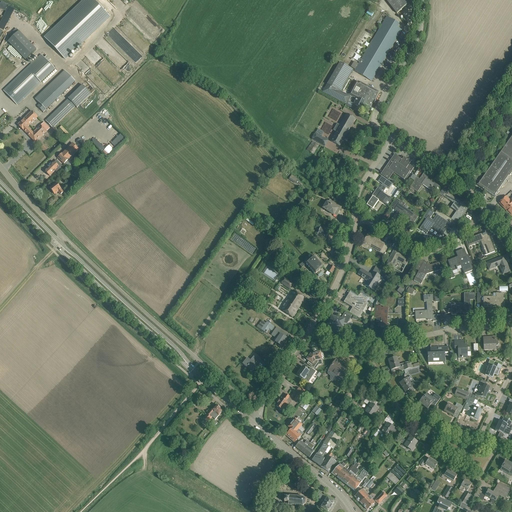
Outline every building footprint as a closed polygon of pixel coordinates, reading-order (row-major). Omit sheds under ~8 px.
[(93,0),(84,0),(45,38),(65,59),(110,17),(93,0)] [(386,0),(397,13),(413,1),(411,0),(386,0)] [(397,27),(399,24),(386,16),(354,71),(372,81),(402,30),(397,27)] [(24,60),(36,49),(18,30),(7,41),(24,60)] [(7,87),(3,90),(12,99),(17,105),(22,100),(41,83),(55,69),(48,62),(50,60),(47,56),(44,58),(41,55),(27,68),(7,87)] [(352,69),(340,62),(323,91),(346,104),(350,97),(340,91),(352,69)] [(37,97),(42,102),(37,106),(43,112),(71,85),(61,74),(37,97)] [(356,99),(352,108),(359,112),(360,108),(363,109),(365,105),(369,107),(371,105),(372,106),(373,103),(374,103),(376,101),(373,100),(378,91),(362,83),(362,84),(356,81),(349,94),(351,96),(352,96),(355,97),(355,98),(356,99)] [(53,128),(75,106),(76,108),(91,94),(82,85),(46,121),(53,128)] [(38,117),(32,111),(18,125),(24,131),(28,127),(38,117)] [(348,131),(355,119),(346,114),(340,126),(348,131)] [(43,123),(35,131),(36,132),(37,131),(42,136),(49,129),(50,128),(44,122),(43,123)] [(339,146),(348,131),(340,126),(339,126),(337,125),(334,131),(336,132),(331,141),(339,146)] [(28,127),(24,131),(32,139),(33,138),(36,141),(42,136),(37,131),(36,132),(35,131),(33,133),(28,127)] [(325,147),(328,140),(316,133),(312,139),(325,147)] [(495,197),(511,172),(511,133),(477,185),(495,197)] [(69,160),(64,164),(67,167),(73,162),(76,158),(75,157),(79,152),(81,154),(89,146),(91,144),(88,141),(86,143),(82,147),(70,161),(69,160)] [(313,154),(319,146),(312,141),(307,150),(313,154)] [(63,153),(58,158),(64,164),(79,150),(79,149),(78,149),(76,147),(72,143),(64,152),(63,152),(63,153)] [(107,156),(115,148),(110,144),(103,151),(107,156)] [(315,173),(328,153),(322,149),(319,154),(319,155),(310,170),(315,173)] [(381,174),(388,180),(393,173),(404,180),(408,173),(409,174),(414,167),(409,164),(411,162),(404,157),(402,159),(395,154),(384,169),(385,170),(382,174),(381,174)] [(59,167),(54,162),(45,172),(49,176),(59,167)] [(411,188),(410,189),(413,191),(414,190),(417,192),(423,185),(430,190),(432,186),(437,189),(439,186),(434,182),(433,183),(431,182),(426,179),(430,175),(425,171),(422,175),(419,179),(418,181),(415,179),(414,181),(410,187),(411,188)] [(298,180),(292,175),(289,179),(296,184),(296,183),(298,184),(299,183),(302,185),(303,184),(299,182),(300,181),(298,180)] [(389,197),(382,193),(386,187),(389,189),(393,184),(387,180),(383,185),(384,185),(383,186),(380,184),(375,192),(374,194),(373,194),(366,204),(372,208),(378,199),(385,203),(389,197)] [(63,192),(56,184),(50,189),(54,194),(58,192),(60,195),(63,192)] [(446,192),(443,196),(454,203),(451,208),(456,211),(451,219),(457,223),(457,224),(463,216),(460,213),(462,210),(465,212),(469,207),(468,207),(462,203),(446,192)] [(511,198),(510,200),(506,196),(499,203),(507,211),(511,207),(508,205),(511,202),(511,198)] [(337,216),(336,218),(338,214),(338,213),(339,210),(340,211),(342,207),(329,200),(328,203),(327,202),(323,209),(334,215),(334,214),(337,216)] [(414,223),(417,219),(418,217),(403,207),(405,204),(401,201),(395,210),(397,211),(390,221),(396,225),(403,215),(408,218),(408,219),(414,223)] [(420,228),(420,229),(421,229),(426,234),(427,234),(427,233),(431,228),(439,233),(441,235),(442,234),(448,226),(449,224),(450,224),(447,222),(437,215),(433,221),(430,219),(434,213),(429,209),(423,218),(424,218),(426,219),(420,228)] [(334,221),(332,227),(337,230),(340,224),(334,221)] [(322,225),(317,234),(326,238),(330,229),(322,225)] [(489,236),(493,234),(491,229),(485,231),(485,232),(466,240),(469,248),(469,247),(469,246),(481,241),(486,254),(484,255),(485,255),(495,251),(490,237),(489,238),(489,236)] [(369,247),(383,254),(388,245),(367,234),(365,238),(366,239),(365,240),(364,240),(361,246),(368,250),(369,247)] [(464,274),(472,270),(464,249),(456,252),(458,257),(448,261),(451,268),(449,269),(451,279),(455,277),(452,271),(457,269),(457,267),(461,265),(464,274)] [(393,257),(391,256),(386,265),(393,268),(397,260),(406,265),(409,259),(400,254),(401,252),(396,250),(393,257)] [(509,260),(507,255),(501,257),(499,258),(486,263),(489,270),(493,268),(492,266),(499,263),(503,274),(510,271),(506,261),(509,260)] [(313,256),(305,263),(316,274),(318,276),(322,272),(320,270),(323,267),(313,256)] [(416,269),(419,271),(414,281),(421,285),(426,275),(441,270),(438,263),(427,266),(423,264),(422,265),(419,264),(416,269)] [(265,270),(264,272),(273,277),(276,272),(267,268),(266,270),(265,270)] [(373,273),(372,275),(361,269),(358,274),(368,280),(365,285),(373,290),(381,277),(372,272),(373,273)] [(473,271),(467,273),(470,285),(477,283),(473,271)] [(290,289),(294,283),(286,277),(282,283),(290,289)] [(299,306),(305,298),(294,291),(281,310),(292,317),(297,310),(296,310),(298,306),(299,306)] [(370,298),(362,293),(358,299),(347,292),(351,295),(346,303),(354,307),(351,313),(356,316),(358,314),(360,316),(367,304),(369,305),(365,303),(368,298),(370,298)] [(456,313),(470,313),(470,307),(470,300),(475,300),(475,295),(470,295),(470,293),(465,293),(465,306),(456,306),(456,307),(452,307),(452,310),(448,310),(448,313),(452,313),(452,315),(456,315),(456,313)] [(497,307),(503,307),(503,293),(496,294),(496,297),(484,297),(484,305),(497,305),(497,307)] [(433,322),(437,321),(437,315),(432,315),(432,301),(433,301),(433,295),(424,296),(425,302),(427,302),(427,311),(416,312),(416,319),(428,318),(428,320),(430,319),(430,320),(433,320),(433,322)] [(388,309),(380,308),(380,307),(381,307),(376,306),(375,316),(379,316),(379,318),(381,318),(381,323),(380,323),(380,326),(381,326),(381,327),(387,327),(387,322),(389,323),(389,325),(398,325),(398,318),(400,318),(399,320),(400,320),(400,314),(387,314),(388,309)] [(351,317),(345,313),(341,319),(332,317),(331,320),(329,319),(327,328),(334,330),(335,326),(342,327),(343,323),(347,324),(351,317)] [(258,325),(257,327),(261,330),(266,333),(269,329),(272,331),(274,327),(267,322),(266,323),(262,320),(258,325)] [(279,344),(278,346),(282,349),(287,342),(287,341),(286,342),(285,341),(286,338),(288,336),(276,328),(272,334),(275,337),(276,336),(278,337),(275,342),(279,344)] [(495,337),(483,338),(484,350),(488,350),(488,349),(495,348),(495,350),(496,350),(496,345),(497,345),(498,344),(498,342),(497,340),(495,340),(495,337)] [(455,342),(455,347),(455,348),(455,352),(456,352),(456,350),(458,350),(458,358),(460,358),(468,357),(467,355),(467,352),(470,352),(471,352),(470,347),(467,347),(467,346),(464,346),(464,343),(461,343),(461,342),(455,342)] [(431,354),(428,354),(428,365),(429,365),(429,362),(434,362),(433,359),(439,359),(439,362),(445,362),(445,364),(445,354),(448,354),(447,345),(447,347),(438,348),(435,348),(431,348),(431,346),(430,346),(431,354)] [(311,355),(307,360),(309,361),(312,364),(310,366),(315,369),(318,365),(322,364),(321,360),(321,358),(322,358),(323,357),(323,356),(323,355),(322,354),(320,354),(320,353),(318,353),(317,352),(316,351),(315,351),(314,351),(313,352),(313,354),(311,355)] [(261,376),(265,371),(256,363),(259,358),(255,355),(250,360),(248,358),(243,364),(250,369),(249,369),(252,372),(254,369),(256,371),(256,372),(257,371),(261,375),(261,376)] [(398,372),(404,370),(407,369),(408,370),(413,369),(413,368),(423,365),(422,360),(418,361),(419,363),(413,364),(413,365),(412,365),(410,361),(402,364),(399,365),(397,358),(389,360),(392,370),(397,368),(398,372)] [(337,360),(336,359),(328,372),(328,373),(328,374),(329,375),(330,375),(331,375),(332,375),(332,374),(337,377),(337,378),(337,379),(337,380),(338,381),(339,381),(340,381),(341,380),(348,370),(347,370),(347,371),(340,366),(342,363),(341,364),(336,361),(337,360)] [(489,365),(485,375),(492,378),(494,374),(498,376),(502,366),(498,365),(499,362),(503,363),(496,360),(495,362),(490,360),(488,365),(489,365)] [(312,377),(316,372),(310,368),(308,371),(303,367),(297,375),(303,379),(307,374),(312,377)] [(409,391),(411,393),(422,386),(420,383),(419,382),(418,382),(417,381),(416,382),(411,385),(407,379),(406,378),(405,378),(404,378),(403,378),(402,378),(402,379),(402,380),(403,382),(400,383),(405,392),(408,390),(409,391)] [(457,389),(455,394),(466,399),(467,399),(468,396),(478,401),(478,400),(479,396),(485,399),(488,393),(491,395),(491,394),(490,394),(492,388),(493,388),(493,389),(494,388),(489,386),(484,384),(483,387),(479,386),(481,386),(477,395),(476,395),(476,394),(475,396),(469,394),(457,389)] [(296,395),(301,399),(307,391),(301,388),(300,389),(299,388),(296,391),(298,392),(296,395)] [(286,401),(289,396),(286,394),(283,399),(281,398),(280,401),(279,401),(277,403),(278,404),(276,406),(282,410),(287,402),(286,401)] [(376,402),(368,396),(364,402),(370,406),(366,412),(372,417),(377,411),(380,413),(383,410),(379,407),(378,408),(373,405),(376,402)] [(431,404),(435,406),(439,401),(433,396),(430,400),(425,396),(419,403),(427,409),(431,404)] [(306,399),(305,398),(304,398),(298,405),(306,410),(311,403),(306,399)] [(476,408),(477,404),(468,400),(464,409),(468,410),(468,408),(473,410),(472,413),(471,417),(470,417),(478,420),(482,411),(476,408)] [(455,407),(448,404),(444,411),(453,416),(456,411),(460,413),(463,407),(457,403),(455,407)] [(212,417),(215,420),(223,411),(220,409),(220,408),(217,405),(212,410),(211,409),(207,414),(203,419),(207,422),(212,417)] [(381,435),(383,432),(389,437),(392,433),(397,436),(400,432),(392,426),(393,424),(391,423),(392,422),(386,418),(374,436),(376,437),(379,433),(381,435)] [(500,421),(495,430),(500,433),(502,434),(503,432),(504,432),(508,434),(509,435),(511,430),(511,427),(511,425),(510,425),(511,422),(504,418),(502,422),(500,421)] [(312,425),(306,432),(309,435),(315,427),(312,425)] [(290,439),(299,429),(294,426),(292,428),(289,431),(287,435),(288,436),(288,437),(290,439)] [(301,436),(303,433),(299,429),(290,439),(293,441),(295,442),(298,439),(301,436)] [(409,440),(405,446),(411,451),(417,442),(412,439),(415,435),(409,431),(405,437),(409,440)] [(323,443),(324,443),(317,454),(312,461),(320,467),(324,462),(323,462),(324,459),(325,460),(326,457),(325,456),(327,454),(331,448),(333,450),(334,448),(336,445),(341,438),(331,432),(323,443)] [(162,439),(165,443),(170,439),(166,435),(162,439)] [(296,447),(302,453),(310,443),(307,441),(304,444),(300,441),(296,447)] [(314,447),(310,443),(302,453),(309,458),(314,452),(311,450),(314,447)] [(328,456),(324,462),(320,467),(329,472),(336,462),(330,458),(332,454),(330,453),(327,456),(328,456)] [(424,463),(430,467),(429,468),(433,470),(437,464),(429,459),(427,462),(426,461),(423,459),(420,464),(423,466),(424,463)] [(502,467),(502,468),(507,471),(508,470),(510,472),(509,473),(508,474),(511,476),(511,465),(510,464),(510,463),(506,461),(502,467)] [(337,477),(344,468),(346,466),(343,463),(338,466),(332,474),(337,477)] [(350,473),(342,482),(347,486),(356,474),(359,471),(357,468),(359,465),(356,463),(353,466),(355,468),(352,472),(351,471),(350,473)] [(344,468),(337,477),(342,482),(350,473),(351,471),(352,472),(355,468),(353,466),(353,465),(348,471),(344,468)] [(443,478),(444,476),(453,481),(457,476),(448,470),(446,473),(443,471),(440,477),(443,478)] [(390,473),(387,478),(396,484),(399,480),(390,473)] [(356,474),(347,486),(354,491),(365,478),(361,474),(359,476),(356,474)] [(431,489),(435,491),(440,482),(436,480),(431,489)] [(465,488),(468,490),(471,484),(465,480),(459,490),(463,492),(465,488)] [(488,490),(487,493),(482,491),(478,498),(483,501),(486,495),(492,499),(490,503),(494,505),(499,495),(505,498),(510,489),(499,483),(497,486),(498,486),(497,488),(496,487),(494,491),(496,492),(495,494),(488,490)] [(454,489),(449,486),(442,496),(448,499),(454,489)] [(355,497),(361,503),(369,496),(362,489),(355,497)] [(387,496),(383,492),(375,501),(379,505),(387,496)] [(467,499),(470,494),(467,492),(461,501),(468,505),(471,502),(467,499)] [(285,498),(284,502),(283,508),(277,507),(277,509),(277,510),(287,511),(292,511),(292,510),(293,510),(293,509),(285,508),(285,506),(286,506),(288,506),(290,507),(291,507),(294,507),(295,507),(294,506),(295,505),(295,506),(295,505),(302,506),(302,507),(303,506),(305,504),(306,504),(305,503),(305,501),(306,500),(305,500),(303,498),(304,497),(303,497),(296,497),(296,496),(296,497),(296,495),(294,495),(292,494),(291,494),(289,494),(287,494),(286,494),(287,495),(287,496),(286,496),(286,498),(285,498)] [(321,508),(327,511),(328,511),(329,511),(334,504),(333,503),(334,502),(327,498),(324,496),(318,506),(321,508)] [(375,503),(369,496),(361,503),(367,510),(375,503)] [(440,505),(436,511),(443,511),(444,510),(447,511),(448,509),(449,509),(452,504),(439,498),(437,504),(440,505)] [(387,499),(381,505),(384,508),(390,502),(387,499)] [(460,507),(459,508),(467,511),(477,511),(469,508),(470,506),(462,503),(460,507)]
